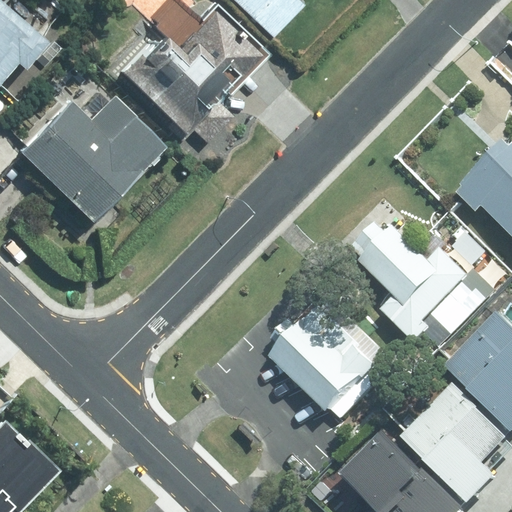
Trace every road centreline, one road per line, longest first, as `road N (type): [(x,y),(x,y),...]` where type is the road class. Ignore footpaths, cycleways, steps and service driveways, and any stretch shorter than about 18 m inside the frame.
road 1 (residential): [(464,0),(88,381)]
road 2 (residential): [(88,381),(220,511)]
road 3 (residential): [(0,294),(88,381)]
